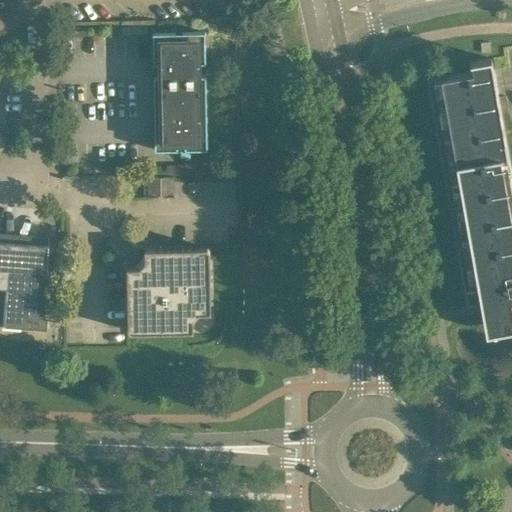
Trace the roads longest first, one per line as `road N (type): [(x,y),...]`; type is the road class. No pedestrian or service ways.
road 1 (secondary): [(387,410),(346,73),(326,28)]
road 2 (secondary): [(326,28),(355,410)]
road 3 (secondary): [(225,448),(0,440)]
road 4 (residential): [(0,187),(26,171),(37,135),(35,0)]
road 5 (tertiary): [(326,28),(464,0)]
road 6 (secondary): [(386,505),(411,487),(420,458),(411,428),(387,410)]
